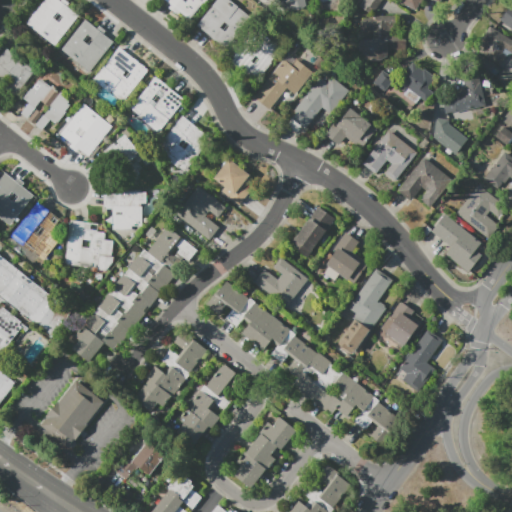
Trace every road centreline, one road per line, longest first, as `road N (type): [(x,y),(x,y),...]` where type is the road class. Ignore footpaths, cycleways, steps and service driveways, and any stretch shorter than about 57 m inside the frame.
road 1 (residential): [(112,0),(197,66),(239,127),(383,219),(420,272),(451,299)]
road 2 (residential): [(180,304),(261,380),(260,400),(218,458),(223,485),(252,503),(272,500),(320,434)]
road 3 (residential): [(119,377),(194,289),(264,234),(304,163)]
road 4 (residential): [(511,496),(476,473),(462,434),(482,388),(511,371)]
road 5 (residential): [(448,399),(447,437),(457,466),(482,490),(511,496)]
road 6 (residential): [(286,407),(385,486)]
